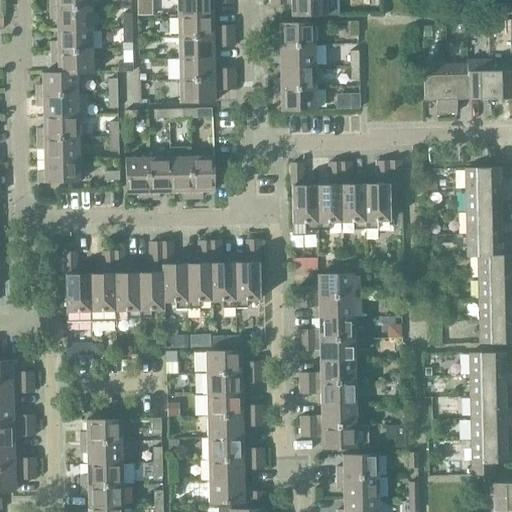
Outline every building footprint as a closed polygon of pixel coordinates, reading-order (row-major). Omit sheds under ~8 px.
[(49,0),(50,9),(91,8),(90,0),(49,0)] [(177,0),(177,15),(212,14),(212,3),(232,3),(232,0),(177,0)] [(325,0),(270,0),(270,5),(291,4),(291,16),(326,15),(325,0)] [(56,19),(57,30),(91,29),(91,8),(50,9),(50,19),(56,19)] [(122,14),(122,28),(131,28),(131,13),(122,14)] [(177,15),(178,37),(233,36),(233,25),(212,26),(212,14),(177,15)] [(488,34),(487,20),(479,20),(479,34),(488,34)] [(496,20),(487,20),(488,34),(497,34),(496,20)] [(348,21),(349,36),(357,36),(357,21),(348,21)] [(272,35),(273,45),(314,45),(313,22),(279,23),(279,35),(272,35)] [(131,28),(122,28),(123,43),(132,43),(131,28)] [(50,41),(51,52),(92,51),(91,29),(57,30),(57,41),(50,41)] [(178,37),(178,59),(213,58),(213,46),(233,46),(233,36),(178,37)] [(279,56),(280,67),(314,66),(314,45),(273,45),(273,56),(279,56)] [(57,62),(58,73),(76,73),(76,74),(92,73),(92,51),(51,52),(51,62),(57,62)] [(349,51),(349,66),(358,65),(358,51),(349,51)] [(178,59),(179,80),(234,79),(234,68),(213,69),(213,58),(178,59)] [(466,61),(466,64),(467,64),(468,99),(490,98),(488,60),(466,61)] [(510,60),(488,60),(490,98),(511,98),(510,60)] [(117,63),(117,72),(119,72),(132,71),(132,62),(117,63)] [(466,64),(445,65),(446,113),(456,112),(456,99),(468,99),(467,64),(466,64)] [(358,65),(349,66),(350,80),(359,80),(358,65)] [(446,113),(445,65),(423,65),(423,100),(436,100),(436,113),(446,113)] [(273,78),(274,89),(315,88),(314,66),(280,67),(280,78),(273,78)] [(35,85),(36,95),(77,94),(76,74),(76,73),(58,73),(42,73),(42,85),(35,85)] [(108,79),(108,94),(117,93),(116,79),(108,79)] [(234,79),(179,80),(179,103),(214,102),(214,90),(234,89),(234,79)] [(315,88),(274,89),(274,99),(280,99),(281,111),(315,110),(315,88)] [(117,93),(108,94),(108,108),(117,108),(117,93)] [(42,106),(43,117),(77,116),(77,94),(36,95),(36,106),(42,106)] [(350,94),(350,108),(359,108),(359,94),(350,94)] [(211,108),(189,109),(189,118),(211,117),(211,108)] [(167,118),(167,109),(153,110),(153,118),(167,118)] [(189,109),(167,109),(167,118),(189,118),(189,109)] [(123,110),(124,119),(138,119),(138,110),(123,110)] [(36,128),(36,139),(78,138),(77,116),(43,117),(43,128),(36,128)] [(109,122),(109,137),(118,136),(117,122),(109,122)] [(118,136),(109,137),(109,151),(118,151),(118,136)] [(43,149),(44,160),(78,159),(78,138),(36,139),(37,149),(43,149)] [(213,156),(190,157),(191,198),(202,198),(202,191),(213,191),(213,156)] [(169,157),(147,158),(148,199),(159,199),(159,192),(170,192),(169,157)] [(190,157),(169,157),(170,192),(181,191),(181,198),(191,198),(190,157)] [(148,199),(147,158),(125,158),(125,193),(137,192),(138,199),(148,199)] [(78,159),(44,160),(44,171),(37,171),(37,183),(79,182),(78,159)] [(378,183),(364,184),(365,229),(377,229),(376,221),(389,220),(389,189),(401,189),(401,161),(375,161),(376,173),(378,173),(378,183)] [(331,185),(316,185),(317,230),(329,230),(328,222),(341,222),(339,162),(327,162),(328,174),(330,174),(331,185)] [(351,162),(339,162),(341,222),(353,221),(353,229),(365,229),(364,184),(349,184),(349,174),(351,174),(351,162)] [(317,230),(316,185),(301,185),(301,175),(303,175),(303,163),(290,163),(292,223),(305,222),(305,230),(317,230)] [(464,168),(465,190),(511,189),(511,179),(499,179),(499,167),(464,168)] [(104,171),(104,180),(119,180),(118,171),(104,171)] [(435,180),(427,180),(427,191),(435,190),(435,180)] [(511,189),(465,190),(465,212),(500,211),(500,200),(511,199),(511,189)] [(465,212),(466,234),(511,232),(511,222),(500,223),(500,211),(465,212)] [(466,257),(477,256),(501,255),(501,254),(501,243),(511,243),(511,232),(466,234),(466,257)] [(248,262),(233,262),(235,308),(247,307),(246,299),(259,299),(258,239),(245,240),(245,252),(248,252),(248,262)] [(221,240),(209,241),(211,300),(223,300),(223,308),(235,308),(233,262),(219,263),(219,252),(221,252),(221,240)] [(173,241),(161,242),(162,301),(163,301),(175,301),(175,309),(187,309),(185,263),(171,264),(171,253),(173,253),(173,241)] [(200,263),(185,263),(187,309),(199,309),(198,301),(211,300),(209,241),(197,241),(197,253),(200,253),(200,263)] [(152,272),(138,272),(138,318),(150,318),(150,310),(163,309),(163,301),(162,301),(161,242),(149,242),(149,262),(152,262),(152,272)] [(125,250),(113,251),(114,310),(126,310),(127,318),(138,318),(138,272),(123,273),(123,262),(125,262),(125,250)] [(113,251),(101,251),(102,263),(104,263),(104,274),(89,274),(90,319),(90,321),(114,320),(114,310),(113,251)] [(90,321),(90,319),(89,274),(75,274),(74,264),(77,264),(77,252),(64,252),(66,322),(90,321)] [(477,256),(477,277),(511,276),(511,266),(511,254),(501,254),(501,255),(477,256)] [(293,259),(293,271),(317,270),(317,258),(293,259)] [(297,286),(297,297),(352,296),(352,273),(317,274),(318,286),(297,286)] [(511,276),(477,277),(478,299),(511,298),(511,276)] [(318,307),(318,318),(353,317),(352,296),(297,297),(297,307),(318,307)] [(511,298),(478,299),(478,321),(511,320),(511,298)] [(298,330),(298,340),(353,339),(353,317),(318,318),(319,329),(298,330)] [(511,320),(478,321),(479,344),(511,342),(511,320)] [(400,326),(388,326),(388,339),(401,339),(400,326)] [(223,336),(212,336),(212,346),(224,346),(223,336)] [(319,350),(319,361),(354,360),(353,339),(298,340),(298,351),(319,350)] [(102,346),(92,346),(92,355),(102,355),(102,346)] [(205,351),(206,373),(261,372),(261,361),(240,362),(240,350),(205,351)] [(469,353),(469,375),(511,374),(511,363),(503,364),(503,352),(469,353)] [(0,360),(0,382),(33,382),(33,371),(12,372),(12,360),(0,360)] [(299,373),(299,383),(354,382),(354,360),(319,361),(320,372),(299,373)] [(432,365),(422,366),(422,376),(432,376),(432,365)] [(206,373),(206,395),(241,394),(241,383),(261,382),(261,372),(206,373)] [(511,374),(469,375),(470,397),(504,396),(504,384),(511,384),(511,374)] [(0,382),(0,404),(13,404),(12,393),(33,392),(33,382),(0,382)] [(320,393),(320,404),(355,404),(354,382),(299,383),(300,394),(320,393)] [(206,395),(207,416),(262,415),(262,404),(241,405),(241,394),(206,395)] [(470,397),(470,419),(511,417),(511,407),(504,408),(504,396),(470,397)] [(0,404),(0,425),(34,425),(34,414),(13,415),(13,404),(0,404)] [(178,404),(167,404),(167,417),(178,417),(178,404)] [(300,416),(300,427),(355,425),(355,404),(320,404),(321,416),(300,416)] [(207,416),(207,438),(242,437),(242,426),(262,426),(262,415),(207,416)] [(511,417),(470,419),(471,441),(505,440),(505,428),(511,427),(511,417)] [(152,418),(152,433),(161,433),(160,418),(152,418)] [(79,432),(80,442),(121,441),(120,419),(86,419),(86,431),(79,432)] [(0,425),(0,447),(14,447),(13,436),(34,435),(34,425),(0,425)] [(355,425),(300,427),(300,437),(321,437),(321,448),(356,447),(355,425)] [(404,434),(389,434),(389,447),(404,447),(404,446),(404,434)] [(207,438),(208,459),(263,458),(263,447),(242,448),(242,437),(207,438)] [(505,440),(471,441),(471,475),(483,475),(493,474),(493,462),(511,462),(510,451),(505,451),(505,440)] [(86,452),(87,464),(121,463),(121,441),(80,442),(80,453),(86,452)] [(177,442),(168,442),(168,452),(178,452),(177,442)] [(0,447),(0,468),(35,468),(34,458),(14,458),(14,447),(0,447)] [(152,447),(152,462),(161,462),(161,447),(152,447)] [(408,453),(408,468),(417,468),(417,452),(408,453)] [(336,466),(336,477),(377,476),(377,453),(342,454),(342,466),(336,466)] [(208,459),(208,481),(243,480),(243,469),(263,469),(263,458),(208,459)] [(161,462),(152,462),(153,477),(162,476),(161,462)] [(80,475),(81,485),(122,484),(121,463),(87,464),(87,475),(80,475)] [(35,468),(0,468),(0,491),(15,491),(14,479),(35,479),(35,468)] [(483,479),(483,483),(493,483),(493,479),(493,474),(483,475),(483,479)] [(343,487),(343,498),(378,498),(377,476),(336,477),(336,487),(343,487)] [(243,480),(208,481),(209,504),(264,502),(264,491),(243,491),(243,480)] [(409,483),(409,497),(418,497),(418,482),(409,483)] [(493,511),(511,511),(511,482),(493,483),(483,483),(483,495),(493,495),(493,511)] [(87,496),(88,507),(122,506),(122,484),(81,485),(81,496),(87,496)] [(153,491),(153,505),(162,505),(162,490),(153,491)] [(418,497),(409,497),(409,511),(418,511),(418,497)] [(337,510),(336,511),(378,511),(378,498),(343,498),(343,509),(337,510)]
